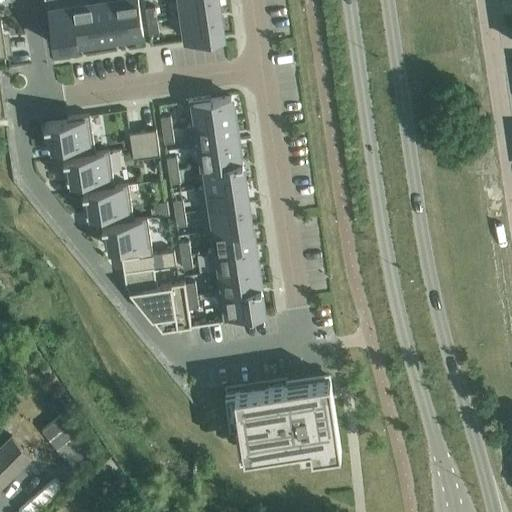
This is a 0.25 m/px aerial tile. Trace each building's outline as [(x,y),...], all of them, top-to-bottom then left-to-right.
[(78,42),(71,0),(44,0),(48,23),(52,22),(55,45),(78,42)] [(100,40),(93,0),(71,0),(78,42),(85,40),(85,42),(100,40)] [(121,35),(115,0),(93,0),(100,40),(114,38),(114,36),(121,35)] [(143,34),(138,0),(115,0),(121,35),(128,34),(128,36),(143,34)] [(219,0),(180,0),(183,14),(220,8),(219,0)] [(157,18),(155,5),(145,6),(147,19),(157,18)] [(220,8),(183,14),(186,39),(204,37),(203,35),(224,32),(220,8)] [(159,31),(157,18),(147,19),(149,32),(159,31)] [(237,117),(235,103),(233,104),(231,94),(211,97),(210,95),(188,98),(192,123),(192,124),(237,117)] [(90,112),(67,116),(68,118),(45,121),(45,123),(46,123),(49,144),(63,142),(65,155),(64,155),(64,156),(95,151),(95,150),(90,112)] [(172,127),(170,114),(161,115),(162,128),(172,127)] [(238,138),(237,131),(239,131),(237,117),(192,124),(192,123),(187,124),(190,146),(200,144),(200,143),(238,138)] [(156,127),(143,129),(147,154),(160,152),(156,127)] [(174,140),(172,127),(162,128),(164,141),(174,140)] [(143,129),(129,131),(133,156),(147,154),(143,129)] [(243,157),(241,144),(239,144),(238,138),(200,143),(200,144),(203,163),(203,164),(243,158),(243,157)] [(109,148),(95,150),(95,151),(64,156),(64,157),(65,157),(68,178),(82,176),(84,188),(83,188),(83,189),(115,185),(114,184),(109,148)] [(178,168),(176,155),(167,156),(169,169),(178,168)] [(246,179),(243,159),(243,158),(203,164),(203,163),(200,163),(203,185),(203,186),(246,179)] [(180,180),(178,168),(169,169),(170,182),(180,180)] [(249,201),(246,179),(203,186),(203,185),(198,185),(202,208),(249,201)] [(128,182),(114,184),(115,185),(83,189),(84,190),(87,212),(101,210),(103,222),(102,222),(103,223),(134,218),(134,217),(128,182)] [(185,210),(183,197),(173,199),(175,212),(185,210)] [(167,200),(157,202),(159,214),(169,213),(167,200)] [(252,222),(249,201),(202,208),(205,230),(210,229),(252,222)] [(187,223),(185,210),(175,212),(177,225),(187,223)] [(147,215),(134,217),(134,218),(103,223),(103,224),(106,245),(120,243),(122,257),(139,254),(141,266),(141,267),(154,265),(155,266),(176,262),(174,248),(153,251),(147,215)] [(255,243),(252,222),(210,229),(213,248),(213,249),(255,243)] [(191,252),(189,239),(179,241),(181,254),(191,252)] [(258,263),(255,243),(213,249),(213,248),(208,249),(211,271),(216,270),(216,269),(258,263)] [(191,252),(181,254),(183,267),(193,265),(191,252)] [(261,282),(258,263),(216,269),(216,270),(219,290),(262,283),(262,282),(261,282)] [(157,283),(155,266),(154,265),(141,267),(141,266),(124,269),(126,283),(162,328),(164,328),(164,326),(163,327),(146,305),(172,301),(176,326),(192,324),(185,279),(157,283)] [(197,293),(195,280),(185,281),(187,294),(197,293)] [(265,307),(261,284),(262,284),(262,283),(219,290),(223,319),(246,316),(245,310),(265,307)] [(199,306),(197,293),(187,294),(189,307),(199,306)] [(341,448),(331,376),(235,390),(240,422),(252,420),(256,450),(305,443),(307,453),(341,448)] [(0,487),(33,455),(12,434),(0,445),(0,487)]
